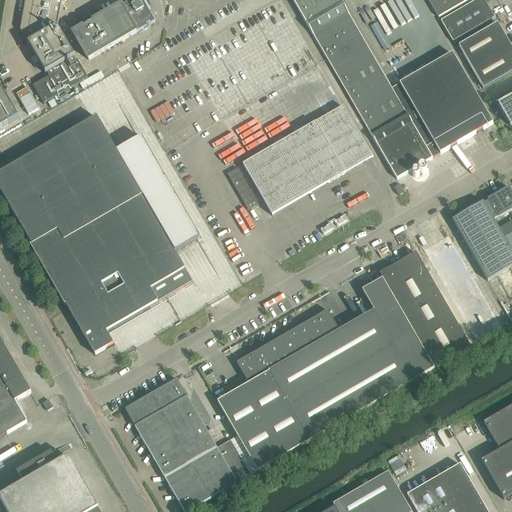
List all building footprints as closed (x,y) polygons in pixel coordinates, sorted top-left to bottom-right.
[(0,0),(0,130),(19,120),(0,87),(0,0)] [(25,0),(20,31),(46,75),(48,74),(50,78),(42,82),(34,87),(33,87),(34,89),(44,105),(48,103),(53,100),(88,80),(77,62),(76,62),(74,59),(75,58),(57,28),(62,0),(25,0)] [(141,0),(134,0),(73,35),(89,61),(155,23),(141,0)] [(292,0),(397,181),(493,125),(452,55),(392,90),(339,0),(292,0)] [(427,0),(439,19),(471,0),(427,0)] [(483,0),(479,0),(441,23),(453,43),(494,19),(483,0)] [(459,47),(471,69),(510,46),(498,25),(459,47)] [(511,49),(510,46),(471,69),(484,91),(511,74),(511,49)] [(16,95),(28,116),(38,110),(26,90),(16,95)] [(511,126),(511,97),(498,106),(510,128),(511,126)] [(53,100),(48,103),(51,109),(57,106),(53,100)] [(244,166),(243,167),(272,217),(273,217),(271,214),(326,182),(328,185),(345,175),(343,172),(354,166),(356,169),(373,159),(343,108),(248,164),(244,166)] [(97,119),(0,175),(0,192),(8,207),(10,209),(32,247),(30,248),(65,307),(66,306),(67,307),(69,311),(87,342),(94,355),(95,356),(96,356),(106,350),(114,346),(106,333),(192,283),(175,254),(177,253),(183,250),(184,249),(190,246),(191,245),(197,242),(200,240),(142,139),(117,154),(97,119)] [(394,189),(398,197),(399,197),(404,194),(400,186),(394,189)] [(483,204),(452,222),(488,283),(511,268),(511,253),(510,250),(511,248),(511,222),(499,231),(494,222),(511,210),(511,195),(508,189),(487,201),(488,203),(484,205),(483,204)] [(345,217),(334,223),(337,228),(348,222),(345,217)] [(331,225),(320,231),(323,236),(334,230),(331,225)] [(452,244),(428,257),(428,258),(478,345),(503,331),(452,244)] [(249,386),(218,404),(238,438),(258,473),(414,382),(435,371),(471,350),(416,254),(409,259),(402,263),(379,276),(382,281),(362,292),(374,312),(339,332),(328,312),(237,365),(249,386)] [(0,440),(10,435),(27,425),(28,424),(18,408),(20,407),(17,403),(32,395),(3,346),(2,344),(0,340),(0,440)] [(177,381),(125,411),(125,412),(152,457),(155,464),(160,472),(164,478),(183,511),(190,511),(217,497),(251,477),(258,473),(238,438),(231,442),(217,450),(206,431),(189,401),(187,398),(177,382),(177,381)] [(49,402),(43,405),(48,413),(53,409),(49,402)] [(511,496),(511,407),(484,424),(500,452),(482,463),(504,501),(511,496)] [(474,425),(471,427),(477,437),(480,435),(474,425)] [(0,498),(0,500),(6,511),(99,511),(69,459),(58,465),(52,453),(17,473),(24,485),(0,498)] [(487,511),(461,466),(408,497),(416,511),(487,511)] [(388,474),(333,505),(335,509),(336,511),(411,511),(388,474)]
